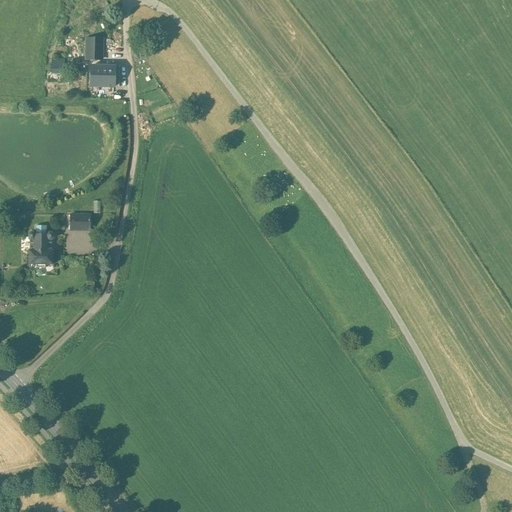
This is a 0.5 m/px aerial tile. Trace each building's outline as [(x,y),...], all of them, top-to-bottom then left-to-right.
[(104,39),(85,38),(84,59),(102,60),(104,39)] [(64,59),(51,59),(51,73),(64,73),(64,59)] [(114,68),(91,67),(90,85),(106,85),(106,87),(113,87),(114,68)] [(90,216),(70,215),(70,230),(90,231),(90,216)] [(46,235),(35,235),(33,233),(30,233),(28,235),(28,238),(30,240),(30,251),(29,251),(28,265),(35,265),(35,268),(45,268),(45,265),(52,265),(52,251),(51,251),(51,240),(53,238),(54,235),(52,233),(49,233),(46,235)]
